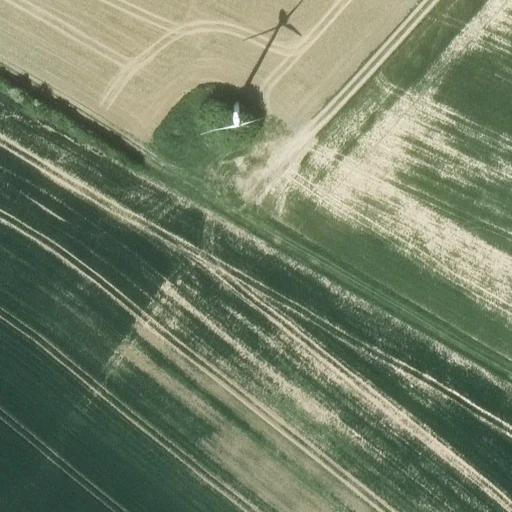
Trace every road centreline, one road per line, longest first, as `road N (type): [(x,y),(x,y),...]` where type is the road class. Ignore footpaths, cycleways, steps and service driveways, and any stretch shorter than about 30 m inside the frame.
road 1 (track): [(0,27),(511,330)]
road 2 (track): [(394,0),(240,169)]
